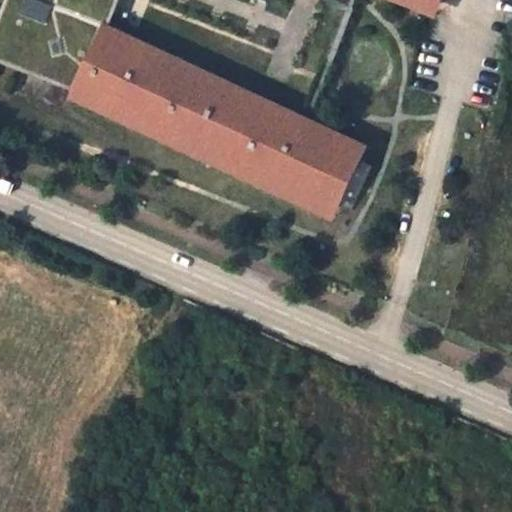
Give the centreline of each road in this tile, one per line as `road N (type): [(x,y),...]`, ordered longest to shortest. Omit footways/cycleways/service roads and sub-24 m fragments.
road 1 (tertiary): [(0,195),(477,395)]
road 2 (residential): [(477,395),(511,272)]
